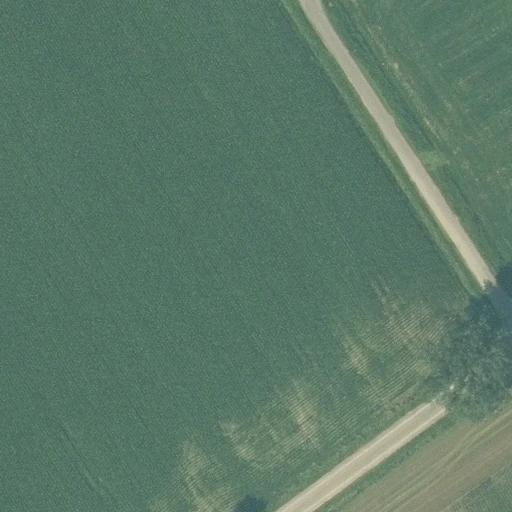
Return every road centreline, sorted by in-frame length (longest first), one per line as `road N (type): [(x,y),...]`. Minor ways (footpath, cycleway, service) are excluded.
road 1 (unclassified): [(511,324),(303,0)]
road 2 (unclassified): [(310,511),(511,359)]
